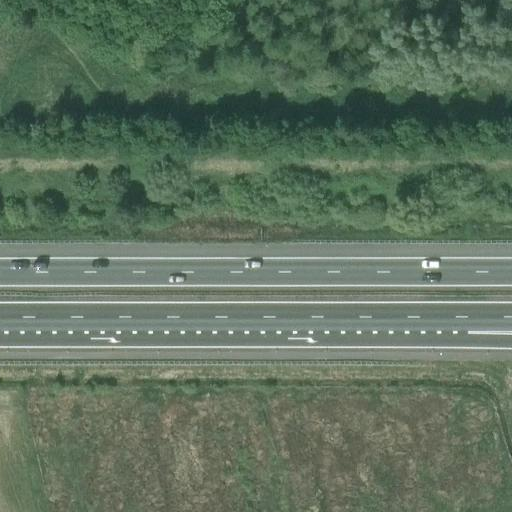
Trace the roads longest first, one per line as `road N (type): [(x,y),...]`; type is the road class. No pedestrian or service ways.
road 1 (motorway): [(511,276),(0,276)]
road 2 (motorway): [(0,320),(467,321)]
